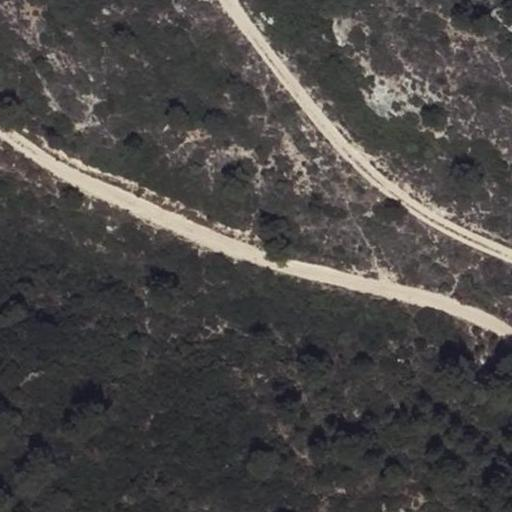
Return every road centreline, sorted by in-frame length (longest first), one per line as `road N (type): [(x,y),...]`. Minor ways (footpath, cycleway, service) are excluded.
road 1 (track): [(0,120),(137,211),(250,259),(462,307),(511,339)]
road 2 (track): [(511,257),(349,154),(226,0)]
